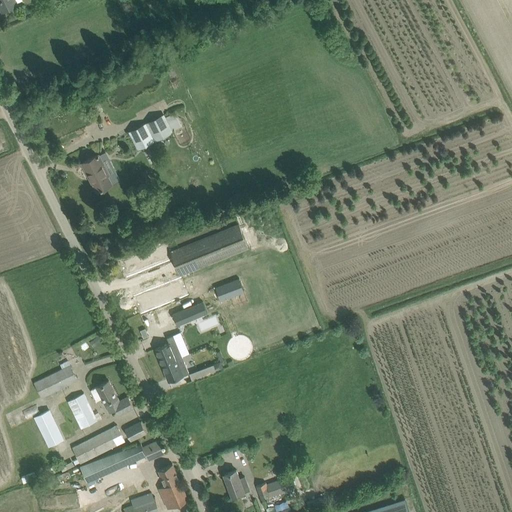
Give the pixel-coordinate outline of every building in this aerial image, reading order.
[(0,0),(0,6),(2,11),(17,3),(15,0),(0,0)] [(173,132),(172,130),(180,126),(173,113),(165,117),(164,113),(128,131),(137,149),(173,132)] [(99,154),(82,162),(89,177),(91,176),(94,180),(93,181),(97,190),(112,183),(105,169),(106,168),(99,154)] [(180,275),(248,248),(238,223),(170,251),(180,275)] [(122,271),(141,263),(136,251),(118,259),(122,271)] [(207,304),(230,295),(226,284),(203,293),(207,304)] [(203,301),(173,314),(178,325),(207,313),(203,301)] [(137,308),(126,313),(136,333),(147,327),(137,308)] [(263,329),(273,325),(270,317),(260,321),(263,329)] [(175,340),(155,348),(169,381),(183,375),(177,360),(183,358),(175,340)] [(222,360),(224,366),(232,363),(230,357),(222,360)] [(43,397),(69,384),(77,380),(70,364),(35,382),(43,397)] [(192,377),(215,372),(213,364),(190,370),(192,377)] [(105,402),(117,396),(109,380),(91,389),(91,390),(91,389),(95,397),(101,393),(105,402)] [(72,432),(88,425),(97,420),(84,392),(59,404),(72,432)] [(117,396),(105,402),(110,412),(116,408),(119,414),(133,406),(128,396),(119,401),(117,396)] [(34,416),(49,446),(64,439),(50,408),(34,416)] [(130,440),(138,436),(146,432),(141,421),(124,429),(130,440)] [(81,461),(116,444),(125,440),(117,425),(74,446),(81,461)] [(133,446),(137,456),(145,452),(148,460),(165,453),(158,439),(142,447),(141,443),(133,446)] [(137,456),(133,446),(80,465),(87,480),(138,458),(137,456)] [(190,503),(172,463),(159,469),(165,484),(161,486),(160,490),(168,508),(184,500),(186,504),(190,503)] [(224,474),(232,496),(248,490),(239,468),(224,474)] [(271,495),(284,491),(280,479),(267,484),(266,482),(256,485),(262,500),(271,497),(271,495)] [(130,511),(160,511),(155,497),(154,498),(151,492),(145,494),(147,500),(128,506),(130,511)] [(409,511),(405,498),(361,511),(409,511)]
